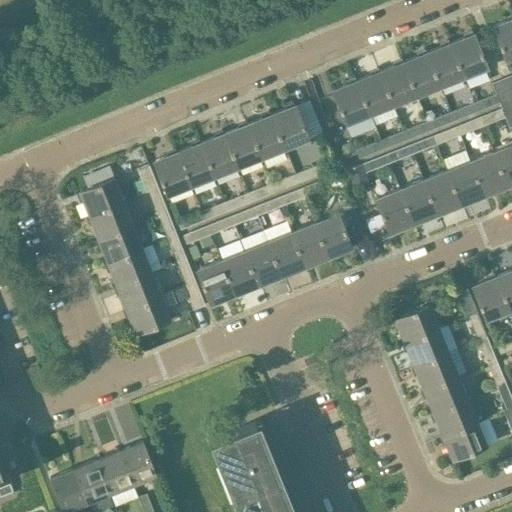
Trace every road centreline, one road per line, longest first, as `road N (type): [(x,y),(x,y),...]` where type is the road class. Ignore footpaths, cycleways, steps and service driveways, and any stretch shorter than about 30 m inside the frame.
road 1 (residential): [(29,165),(446,0)]
road 2 (residential): [(29,165),(114,385)]
road 3 (residential): [(432,506),(347,295)]
road 4 (residential): [(339,511),(263,328)]
road 5 (residential): [(511,226),(347,295)]
road 6 (residential): [(263,328),(114,385)]
road 7 (residential): [(114,385),(59,408),(29,408),(0,355)]
road 8 (track): [(127,126),(70,0)]
